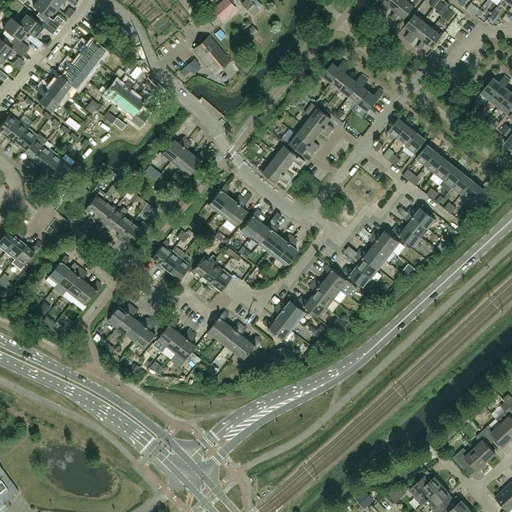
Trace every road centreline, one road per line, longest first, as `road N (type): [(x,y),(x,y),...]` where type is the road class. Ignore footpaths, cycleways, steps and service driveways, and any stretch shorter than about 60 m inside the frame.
road 1 (residential): [(133,267),(174,299),(203,309),(285,284),(327,231)]
road 2 (secondary): [(338,375),(507,224)]
road 3 (secondary): [(187,460),(110,396),(0,343)]
road 4 (secondary): [(0,359),(114,420),(181,478)]
road 5 (residential): [(307,216),(246,170),(178,93)]
road 6 (secondary): [(338,375),(230,421),(187,460)]
road 7 (secondary): [(199,473),(241,436),(338,375)]
road 8 (residential): [(511,172),(410,87)]
road 9 (residential): [(0,93),(89,0)]
road 10 (residential): [(410,87),(477,35),(511,30)]
